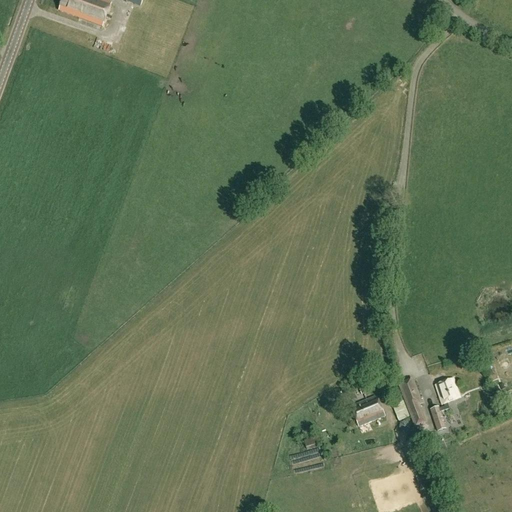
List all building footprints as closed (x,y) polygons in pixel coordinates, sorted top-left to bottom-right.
[(102,28),(110,4),(98,0),(62,0),(58,12),(102,28)] [(129,29),(136,31),(141,16),(134,13),(129,29)] [(148,35),(153,16),(146,14),(141,33),(148,35)] [(367,384),(364,378),(358,380),(361,387),(359,387),(362,395),(379,388),(376,380),(367,384)] [(415,427),(425,423),(418,405),(421,404),(412,379),(399,384),(415,427)] [(460,399),(453,379),(435,386),(442,405),(443,408),(439,409),(440,412),(449,409),(447,404),(460,399)] [(398,421),(410,417),(401,391),(393,394),(396,404),(393,406),(398,421)] [(360,428),(385,417),(377,396),(351,407),(360,428)] [(439,409),(439,408),(431,410),(438,431),(446,428),(440,412),(439,409)]
